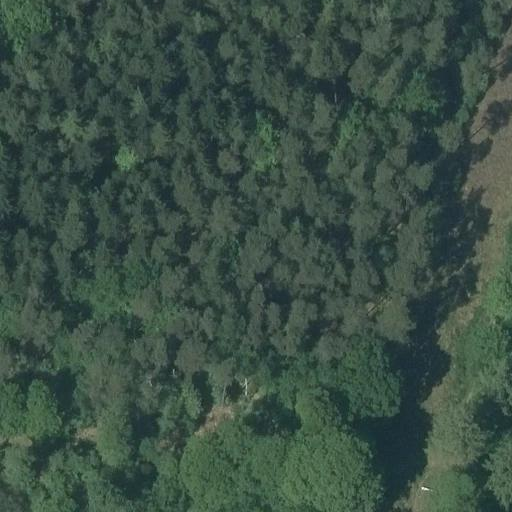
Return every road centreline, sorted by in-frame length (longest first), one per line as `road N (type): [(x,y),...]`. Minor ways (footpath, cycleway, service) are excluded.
road 1 (track): [(432,472),(307,472),(0,443)]
road 2 (track): [(423,511),(511,209)]
